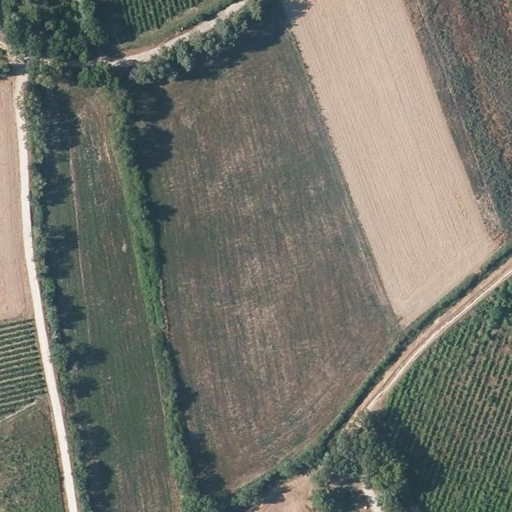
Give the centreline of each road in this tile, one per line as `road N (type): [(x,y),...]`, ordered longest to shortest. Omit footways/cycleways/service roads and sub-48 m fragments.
road 1 (track): [(22,62),(28,248),(74,511)]
road 2 (residential): [(22,62),(128,62),(245,0)]
road 3 (track): [(511,269),(373,403)]
road 4 (track): [(373,403),(381,467),(425,511)]
